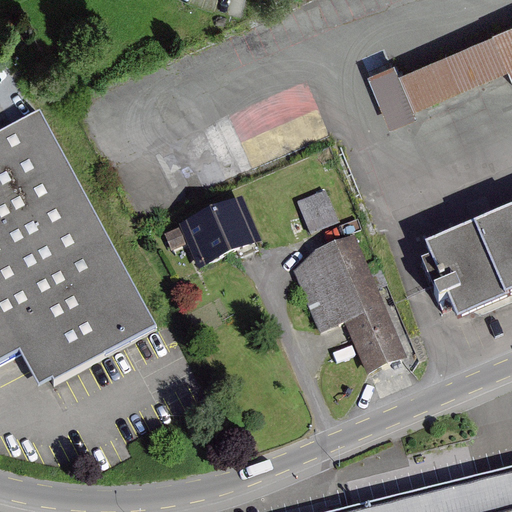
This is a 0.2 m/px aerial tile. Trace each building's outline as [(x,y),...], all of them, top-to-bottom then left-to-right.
[(511,35),(405,85),(395,63),(367,76),(392,130),(511,74),(511,35)] [(41,393),(159,332),(47,115),(0,139),(0,369),(21,360),(41,393)] [(292,224),(306,263),(356,246),(348,224),(332,230),(325,212),(292,224)] [(187,271),(196,292),(260,266),(242,222),(160,256),(170,278),(187,271)] [(511,222),(438,253),(452,287),(438,293),(444,308),(457,303),(467,325),(511,306),(511,222)] [(368,400),(408,382),(357,262),(316,279),(296,297),(323,360),(345,354),(368,400)] [(511,511),(511,473),(361,511),(511,511)]
